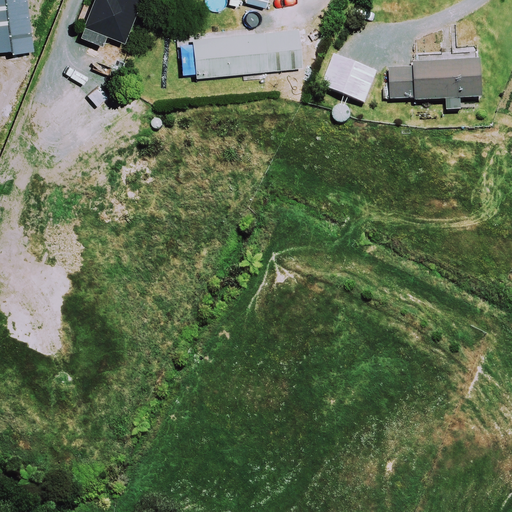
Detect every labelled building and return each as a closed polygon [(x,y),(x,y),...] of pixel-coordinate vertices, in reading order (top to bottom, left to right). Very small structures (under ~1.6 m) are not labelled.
[(18,46),(35,53),(55,0),(29,0),(12,44),(18,46)] [(92,0),(80,28),(82,29),(78,39),(102,49),(106,39),(122,46),(141,0),(92,0)] [(300,70),(296,32),(191,41),(194,79),(300,70)] [(417,53),(417,67),(387,69),(390,104),(444,101),(444,113),(460,112),(459,100),(480,99),(478,63),(475,64),(475,50),(417,53)] [(0,90),(1,91),(10,68),(0,64),(0,90)] [(86,133),(59,100),(48,109),(75,142),(86,133)] [(76,150),(66,137),(39,160),(49,173),(76,150)]
